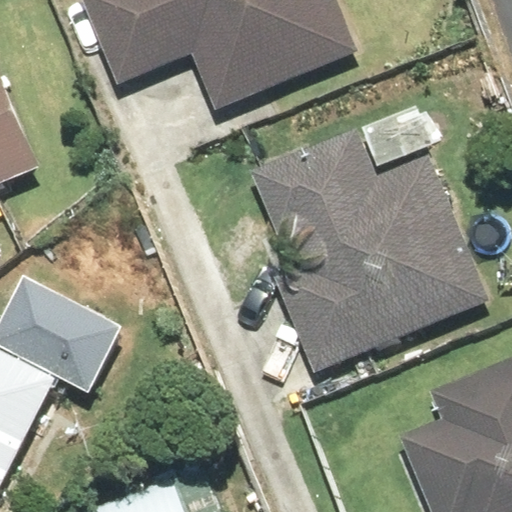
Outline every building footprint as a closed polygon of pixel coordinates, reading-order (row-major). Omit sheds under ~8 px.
[(365,59),(340,0),(86,0),(124,91),(196,61),(220,119),(365,59)] [(0,70),(0,191),(45,172),(0,70)] [(495,310),(431,153),(382,173),(365,132),(254,177),(280,241),(289,237),(304,273),(283,282),(323,380),(495,310)] [(0,506),(62,386),(103,406),(137,339),(29,285),(0,341),(0,506)] [(511,511),(511,365),(440,396),(451,422),(402,443),(431,511),(511,511)] [(229,511),(214,470),(94,511),(229,511)]
